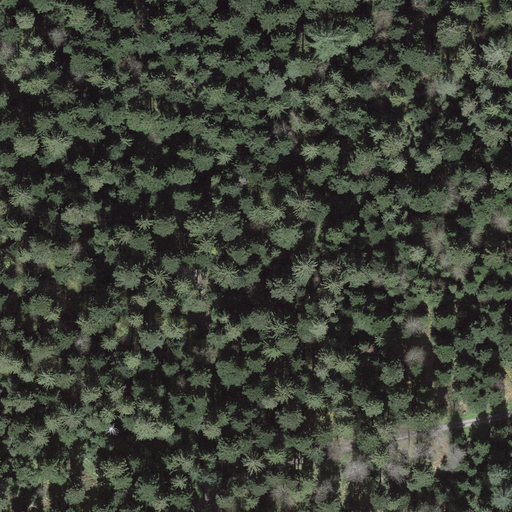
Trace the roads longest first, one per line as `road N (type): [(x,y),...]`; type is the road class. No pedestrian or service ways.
road 1 (track): [(185,511),(209,348),(201,291),(134,103),(135,0)]
road 2 (track): [(195,511),(212,491),(253,472),(511,412)]
